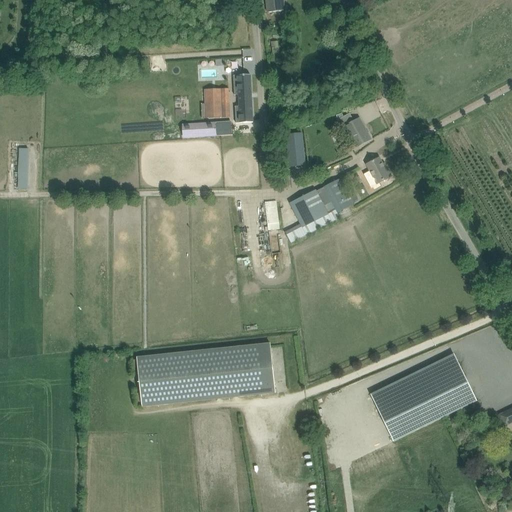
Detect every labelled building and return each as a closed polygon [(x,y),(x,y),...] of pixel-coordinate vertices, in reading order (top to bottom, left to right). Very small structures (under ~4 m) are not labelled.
[(283,11),(282,0),(266,0),(267,13),(283,11)] [(238,76),(233,76),(234,96),(239,95),(239,99),(239,106),(235,107),(236,124),(240,123),(243,123),(253,123),(250,75),(240,76),(238,76)] [(205,90),(205,104),(230,103),(229,89),(205,90)] [(358,119),(346,126),(357,147),(369,141),(358,119)] [(206,124),(183,125),(184,138),(207,136),(216,136),(215,123),(206,124)] [(326,124),(313,130),(326,158),(338,152),(326,124)] [(302,134),(286,136),(289,167),(305,166),(302,134)] [(20,148),(19,188),(29,189),(31,149),(20,148)] [(377,184),(382,182),(391,177),(385,166),(384,167),(379,158),(367,165),(374,178),(367,181),(370,188),(377,184)] [(354,205),(347,191),(341,179),(324,187),(334,206),(323,212),(316,198),(302,206),(298,199),(291,203),(304,226),(286,235),(290,243),(340,218),(337,213),(354,205)] [(266,201),(267,212),(277,211),(277,201),(266,201)] [(137,357),(136,357),(136,360),(137,374),(141,407),(142,407),(275,394),(270,348),(270,344),(137,357)] [(394,442),(475,402),(452,355),(451,356),(457,366),(376,406),(371,395),(394,442)] [(505,426),(511,422),(511,408),(499,415),(505,426)]
